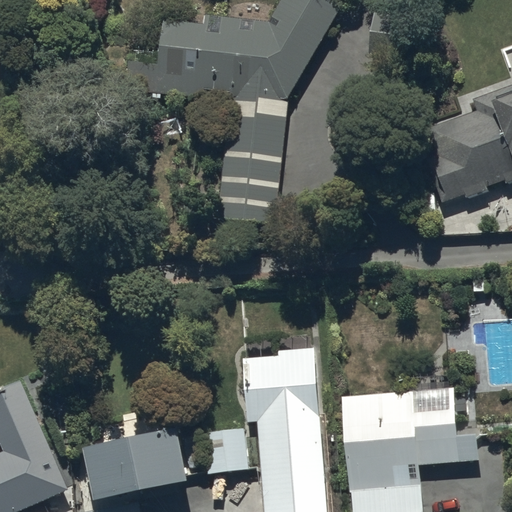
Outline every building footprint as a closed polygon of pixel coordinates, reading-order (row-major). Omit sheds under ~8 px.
[(344,16),(317,0),(289,0),(272,30),(211,24),(209,33),(166,29),(161,72),(135,70),(132,97),(234,108),(222,226),(277,232),(290,107),(344,16)] [(423,23),(376,18),(372,59),(419,64),(423,23)] [(511,91),(416,125),(447,212),(511,189),(511,91)] [(278,356),(244,359),(248,422),(260,421),(266,511),(326,511),(314,348),(278,351),(278,356)] [(0,444),(3,452),(0,453),(0,511),(21,511),(68,492),(20,380),(0,388),(0,444)] [(454,387),(342,396),(351,511),(424,511),(421,466),(478,461),(476,434),(458,435),(454,387)] [(244,428),(202,433),(207,479),(250,474),(244,428)] [(176,429),(83,446),(95,510),(85,511),(140,511),(137,493),(187,483),(176,429)]
